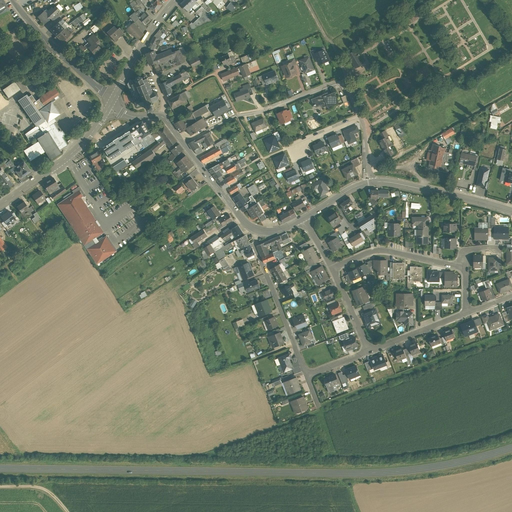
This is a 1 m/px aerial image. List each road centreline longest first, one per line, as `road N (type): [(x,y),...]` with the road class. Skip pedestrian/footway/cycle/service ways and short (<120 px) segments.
road 1 (primary): [(0,469),(370,473),(511,447)]
road 2 (track): [(511,330),(318,406)]
road 3 (residential): [(183,143),(237,115),(344,80)]
road 4 (residential): [(257,231),(254,245),(307,377)]
road 5 (secondary): [(111,101),(66,157),(0,204)]
road 6 (secondary): [(511,211),(366,182)]
road 7 (tertiary): [(11,0),(111,101)]
road 8 (residential): [(332,269),(379,250),(464,269)]
road 9 (secondary): [(111,101),(175,0)]
